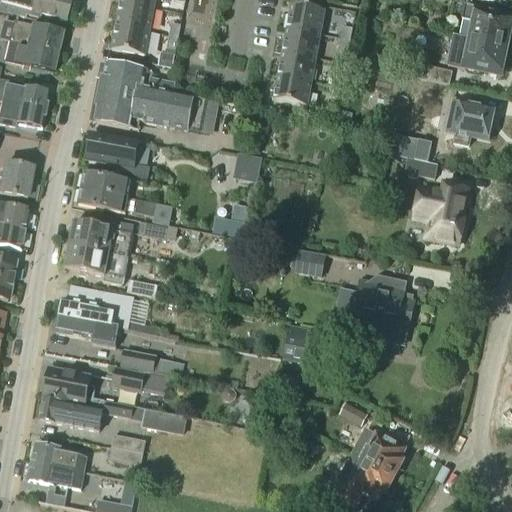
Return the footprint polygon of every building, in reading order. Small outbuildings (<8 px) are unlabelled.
[(31,15),(34,0),(0,0),(0,15),(16,20),(18,12),(31,15)] [(65,24),(71,1),(66,0),(34,0),(31,15),(18,12),(16,20),(24,22),(26,18),(39,21),(40,17),(65,24)] [(154,11),(155,0),(121,0),(120,5),(154,11)] [(149,35),(154,11),(120,5),(116,29),(149,35)] [(320,37),(325,13),(291,7),(287,30),(320,37)] [(506,49),(506,47),(510,44),(511,37),(509,33),(511,20),(492,16),(492,13),(466,8),(459,38),(459,39),(506,49)] [(14,26),(2,24),(0,34),(0,42),(9,45),(9,46),(57,57),(62,37),(14,25),(14,26)] [(178,40),(180,27),(171,26),(169,39),(178,40)] [(145,59),(149,35),(116,29),(111,53),(145,59)] [(350,42),(352,30),(343,29),(340,40),(350,42)] [(282,54),(316,61),(320,37),(287,30),(282,54)] [(500,76),(502,64),(507,62),(508,55),(505,52),(506,49),(459,39),(459,38),(454,37),(448,68),(479,74),(479,72),(500,76)] [(176,52),(178,40),(169,39),(166,50),(176,52)] [(347,55),(350,42),(340,40),(338,53),(347,55)] [(52,77),(57,57),(9,46),(4,65),(52,77)] [(311,85),(316,61),(282,54),(278,78),(311,85)] [(172,71),(175,57),(160,55),(158,68),(172,71)] [(172,96),(172,95),(174,86),(146,80),(147,74),(105,66),(101,82),(172,96)] [(453,74),(429,69),(428,73),(417,71),(415,80),(449,88),(453,74)] [(341,90),(343,78),(334,76),(331,88),(341,90)] [(307,108),(311,85),(278,78),(273,102),(307,108)] [(172,96),(101,82),(94,122),(96,122),(95,125),(131,132),(132,124),(188,134),(189,133),(208,136),(214,104),(212,103),(212,104),(194,100),(194,99),(172,95),(172,96)] [(21,92),(21,89),(6,86),(5,91),(0,89),(0,105),(9,109),(45,116),(49,97),(21,92)] [(338,102),(341,90),(331,88),(329,100),(338,102)] [(488,143),(495,114),(440,102),(437,116),(447,118),(444,133),(455,136),(453,146),(468,150),(470,139),(488,143)] [(41,133),(45,116),(9,109),(0,105),(0,106),(1,107),(0,111),(0,127),(13,130),(14,127),(41,133)] [(340,113),(338,125),(350,127),(352,115),(340,113)] [(268,137),(272,119),(254,115),(250,134),(268,137)] [(91,137),(87,162),(118,167),(116,175),(148,181),(150,170),(135,167),(139,146),(91,137)] [(419,144),(415,164),(425,166),(429,146),(419,144)] [(434,182),(437,168),(407,162),(405,176),(406,176),(408,179),(415,180),(419,179),(434,182)] [(0,197),(26,203),(32,172),(4,167),(0,189),(0,197)] [(128,201),(131,185),(84,176),(80,192),(128,201)] [(421,191),(415,221),(429,224),(426,241),(458,248),(463,225),(461,225),(462,219),(461,219),(467,193),(445,189),(443,195),(421,191)] [(125,217),(128,201),(80,192),(77,208),(125,217)] [(154,219),(156,207),(136,203),(134,216),(154,219)] [(154,219),(153,225),(168,228),(172,210),(156,207),(154,219)] [(0,229),(24,235),(28,214),(0,208),(0,229)] [(74,226),(68,257),(95,262),(97,254),(128,260),(133,237),(132,237),(133,231),(131,228),(103,222),(101,231),(74,226)] [(138,238),(166,243),(169,231),(141,226),(138,238)] [(0,250),(20,255),(24,235),(0,229),(0,250)] [(68,257),(65,272),(98,279),(104,280),(105,280),(124,283),(128,260),(97,254),(95,262),(68,257)] [(321,280),(324,260),(299,255),(296,276),(321,280)] [(0,303),(7,305),(14,265),(0,262),(0,303)] [(361,285),(358,296),(350,294),(346,297),(343,310),(346,315),(354,316),(353,318),(354,318),(351,331),(383,338),(382,340),(385,344),(399,347),(404,345),(407,329),(408,330),(414,305),(402,302),(406,286),(378,280),(375,282),(373,287),(361,285)] [(127,296),(154,302),(157,288),(129,282),(127,296)] [(62,306),(59,321),(116,332),(116,331),(119,331),(127,333),(133,302),(72,290),(68,308),(62,306)] [(92,347),(116,351),(119,331),(116,331),(116,332),(59,321),(56,337),(93,343),(92,347)] [(284,351),(282,362),(327,371),(328,367),(331,347),(297,340),(299,332),(290,330),(290,328),(288,328),(286,338),(284,351)] [(121,370),(144,374),(168,379),(179,381),(182,367),(155,362),(156,360),(124,354),(121,370)] [(50,372),(44,403),(74,409),(74,408),(84,410),(85,408),(92,409),(92,410),(91,415),(102,418),(105,403),(93,401),(94,394),(87,393),(90,380),(50,372)] [(116,372),(113,390),(140,395),(141,393),(164,398),(168,379),(144,374),(143,377),(116,372)] [(223,399),(225,402),(230,403),(234,401),(235,396),(232,392),(227,391),(224,394),(223,399)] [(270,406),(251,402),(245,431),(264,434),(270,406)] [(44,403),(40,422),(99,434),(102,418),(91,415),(92,410),(92,409),(85,408),(84,410),(74,408),(74,409),(44,403)] [(105,403),(102,418),(130,423),(132,409),(105,403)] [(362,429),(368,417),(345,406),(339,418),(362,429)] [(145,411),(142,425),(141,429),(183,437),(186,419),(145,411)] [(351,455),(351,456),(393,480),(395,477),(397,475),(400,469),(400,468),(402,465),(399,463),(405,452),(376,436),(376,437),(365,431),(351,455)] [(142,459),(145,443),(114,437),(111,453),(142,459)] [(83,478),(86,462),(62,457),(63,453),(35,447),(31,468),(83,478)] [(140,469),(142,459),(111,453),(109,463),(140,469)] [(393,480),(351,456),(327,499),(350,511),(353,511),(362,497),(375,505),(381,494),(384,495),(387,491),(389,489),(392,484),(392,482),(393,480)] [(80,493),(83,478),(31,468),(28,484),(55,490),(55,488),(80,493)] [(122,511),(123,508),(99,503),(96,511),(122,511)]
